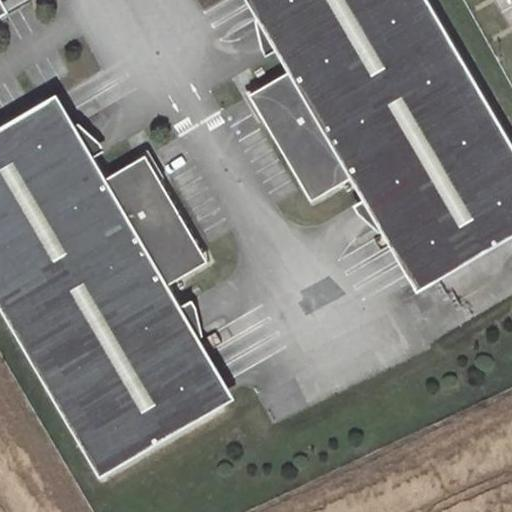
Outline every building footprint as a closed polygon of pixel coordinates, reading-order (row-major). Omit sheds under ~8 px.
[(269,111),(260,116),(293,174),(302,169),(315,194),(346,176),(377,231),(392,222),(426,283),(511,234),(511,151),(426,0),(266,0),(270,6),(255,15),(285,69),(255,87),(269,111)] [(255,87),(246,91),(260,116),(269,111),(255,87)] [(48,99),(0,126),(0,298),(100,475),(221,406),(187,345),(202,337),(171,282),(202,265),(196,254),(204,249),(164,177),(155,183),(141,158),(111,175),(80,121),(65,129),(48,99)] [(150,153),(141,158),(155,183),(164,177),(150,153)] [(302,169),(293,174),(307,198),(315,194),(302,169)] [(196,254),(202,265),(210,260),(204,249),(196,254)]
